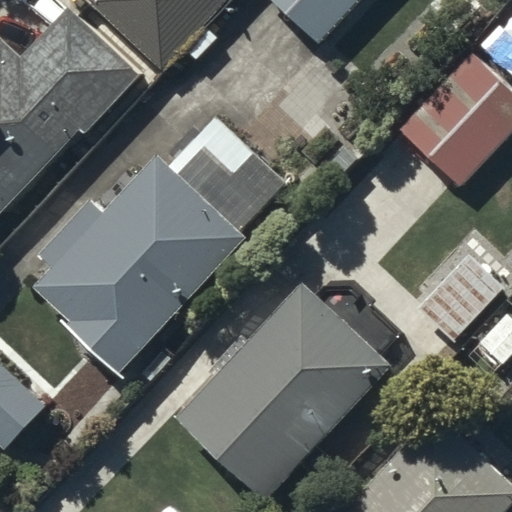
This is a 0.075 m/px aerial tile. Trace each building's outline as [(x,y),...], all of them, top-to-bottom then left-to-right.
[(102,0),(99,4),(167,68),(230,0),(102,0)] [(362,0),(279,0),(324,41),(362,0)] [(148,74),(73,4),(26,54),(4,34),(0,38),(0,214),(85,125),(92,133),(148,74)] [(511,134),(511,85),(476,51),(404,124),(465,183),(511,134)] [(238,172),(209,145),(183,173),(162,153),(111,209),(96,196),(42,254),(56,268),(39,286),(76,320),(73,323),(127,373),(252,238),(244,230),(290,181),(257,152),(238,172)] [(510,287),(473,253),(422,307),(459,341),(510,287)] [(398,365),(309,282),(183,415),(272,499),(398,365)] [(50,403),(0,356),(0,439),(8,447),(50,403)] [(510,511),(511,511),(511,476),(441,412),(349,511),(510,511)]
